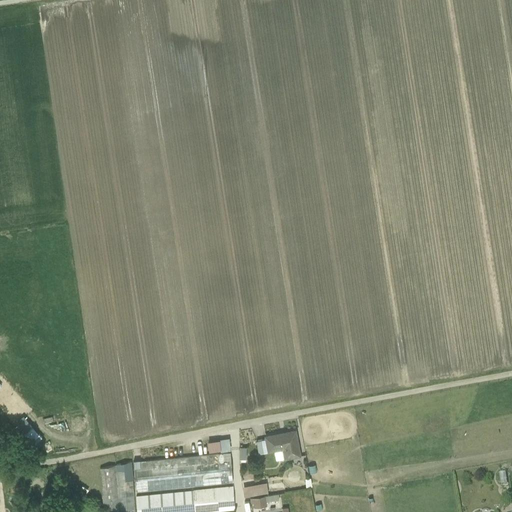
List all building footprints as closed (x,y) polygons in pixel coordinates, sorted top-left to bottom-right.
[(295,430),(265,435),(268,451),(283,448),(285,458),(300,455),(295,430)] [(211,449),(231,447),(230,438),(210,439),(211,449)] [(263,439),(256,440),(259,453),(265,451),(263,439)] [(230,450),(133,458),(136,489),(233,480),(230,450)] [(135,511),(131,458),(100,465),(103,502),(129,511),(135,511)] [(245,477),(258,473),(256,466),(243,470),(245,477)] [(244,484),(245,496),(262,495),(261,493),(269,492),(268,482),(244,484)] [(233,484),(136,492),(137,511),(168,511),(235,507),(233,484)] [(253,506),(281,506),(280,494),(253,495),(253,506)]
